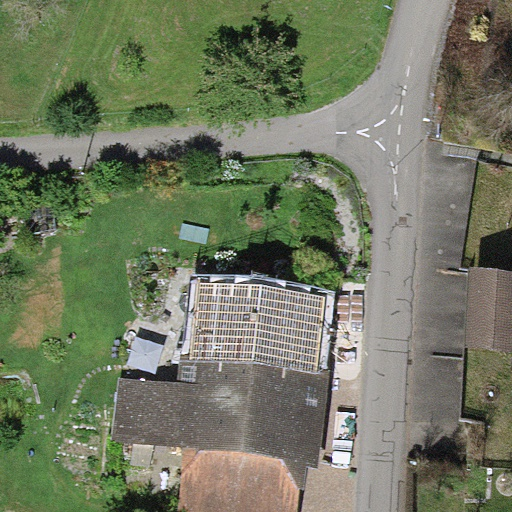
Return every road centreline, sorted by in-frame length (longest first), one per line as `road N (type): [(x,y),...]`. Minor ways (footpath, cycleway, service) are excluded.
road 1 (residential): [(399,138),(0,155)]
road 2 (residential): [(378,511),(399,138)]
road 3 (residential): [(399,138),(433,0)]
